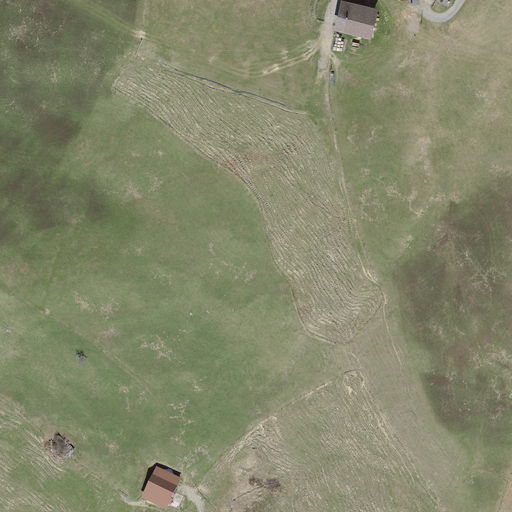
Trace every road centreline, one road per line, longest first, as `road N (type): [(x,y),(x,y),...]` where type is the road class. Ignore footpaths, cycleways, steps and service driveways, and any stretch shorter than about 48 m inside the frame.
road 1 (track): [(143,468),(136,445),(165,409),(154,393),(0,277)]
road 2 (track): [(72,0),(141,37),(213,58),(247,62),(324,39)]
